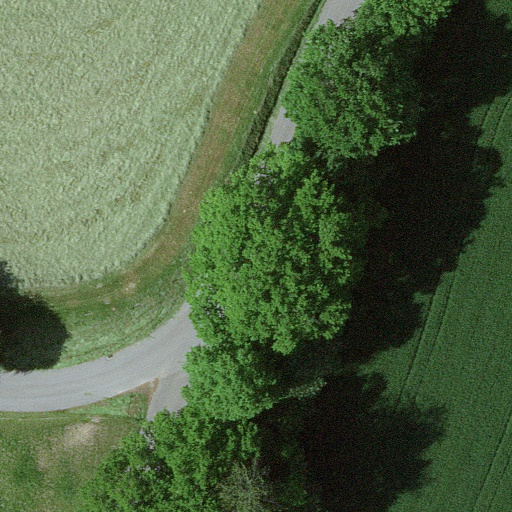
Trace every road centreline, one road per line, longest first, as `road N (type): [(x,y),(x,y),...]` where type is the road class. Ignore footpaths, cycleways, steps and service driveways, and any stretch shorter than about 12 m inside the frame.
road 1 (unclassified): [(202,315),(346,0)]
road 2 (unclassified): [(0,388),(81,383),(130,366),(202,315)]
road 3 (unclassified): [(130,511),(202,315)]
